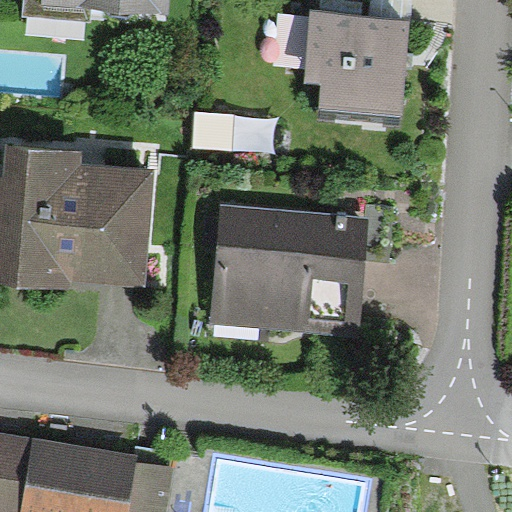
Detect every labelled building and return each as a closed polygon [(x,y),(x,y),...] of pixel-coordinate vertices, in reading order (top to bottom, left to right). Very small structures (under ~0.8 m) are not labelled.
[(78,11),(159,18),(160,0),(17,0),(17,14),(78,19),(78,11)] [(312,105),(392,110),(393,57),(399,7),(302,1),(298,65),(314,66),(312,105)] [(0,269),(76,275),(137,278),(145,165),(76,160),(76,146),(1,141),(0,151),(0,269)] [(351,276),(356,213),(216,203),(208,318),(347,328),(351,276)] [(164,511),(174,453),(0,423),(0,504),(44,511),(164,511)]
